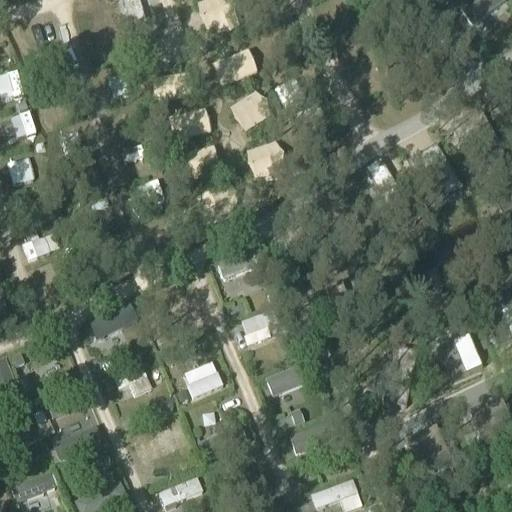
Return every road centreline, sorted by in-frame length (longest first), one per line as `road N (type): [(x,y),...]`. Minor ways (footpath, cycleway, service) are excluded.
road 1 (track): [(181,0),(343,419),(363,433),(392,428),(511,381)]
road 2 (track): [(193,261),(290,511)]
road 3 (track): [(61,322),(142,511)]
road 4 (track): [(291,0),(322,76),(373,157)]
road 5 (track): [(0,205),(38,330)]
